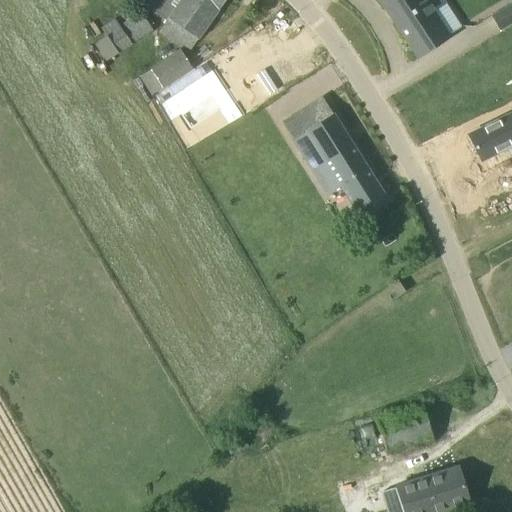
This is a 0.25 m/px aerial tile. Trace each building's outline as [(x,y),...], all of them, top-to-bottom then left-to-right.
[(191,49),(225,0),(181,0),(159,32),(184,49),(191,49)] [(380,0),(416,54),(447,34),(428,6),(437,0),(380,0)] [(511,3),(502,9),(491,16),(491,17),(498,29),(500,32),(511,24),(511,3)] [(131,45),(150,31),(139,15),(120,28),(115,19),(101,28),(118,54),(131,45)] [(272,30),(233,57),(256,91),(246,98),(256,111),(255,112),(256,113),(286,93),(275,77),(272,80),(262,66),(285,50),(272,30)] [(150,94),(162,87),(192,69),(181,50),(151,68),(151,69),(139,77),(150,94)] [(323,99),(283,124),(328,195),(341,187),(359,215),(386,198),(323,99)] [(511,114),(469,136),(481,160),(508,147),(511,155),(511,114)] [(397,298),(405,292),(397,280),(389,286),(397,298)] [(377,423),(290,452),(299,481),(433,439),(429,424),(450,417),(444,398),(376,421),(377,423)] [(458,469),(384,493),(390,511),(440,511),(469,503),(458,469)]
